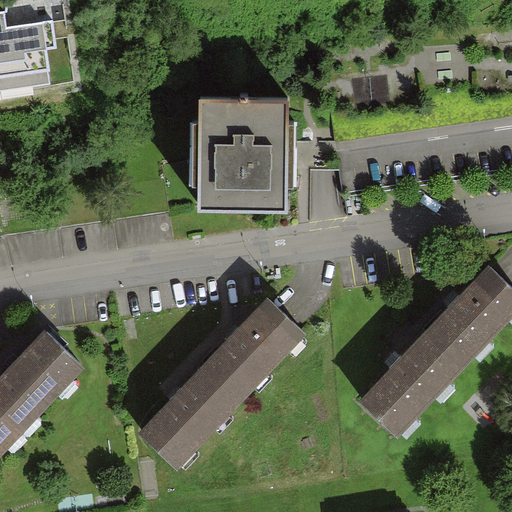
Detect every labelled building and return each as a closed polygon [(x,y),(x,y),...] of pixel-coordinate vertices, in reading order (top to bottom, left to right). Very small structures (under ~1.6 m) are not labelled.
[(4,17),(0,18),(0,87),(52,78),(43,28),(7,34),(5,23),(4,17)] [(291,122),(291,97),(196,97),(197,124),(190,124),(190,184),(200,184),(201,209),(292,209),(292,184),(297,184),(297,122),(291,122)] [(511,315),(511,288),(492,269),(429,334),(462,366),(511,315)] [(270,302),(207,368),(239,398),(302,332),(270,302)] [(42,326),(0,370),(0,408),(21,428),(83,364),(42,326)] [(462,366),(429,334),(366,400),(399,432),(462,366)] [(207,368),(144,434),(176,464),(239,398),(207,368)] [(0,408),(0,450),(21,428),(0,408)]
